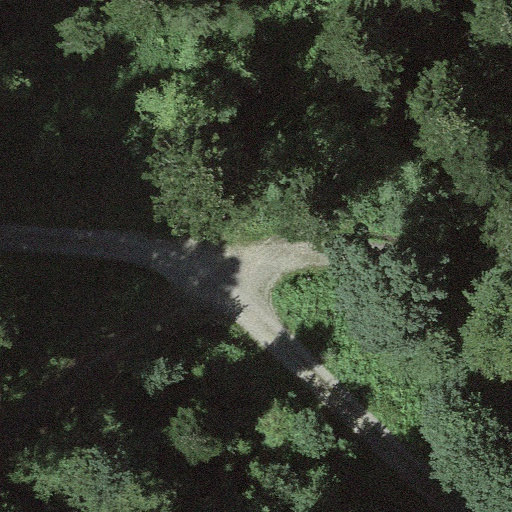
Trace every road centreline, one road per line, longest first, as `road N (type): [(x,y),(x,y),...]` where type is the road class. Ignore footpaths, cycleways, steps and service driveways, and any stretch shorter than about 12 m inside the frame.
road 1 (track): [(511,262),(167,256),(0,458)]
road 2 (track): [(0,236),(167,256),(337,389),(464,511)]
